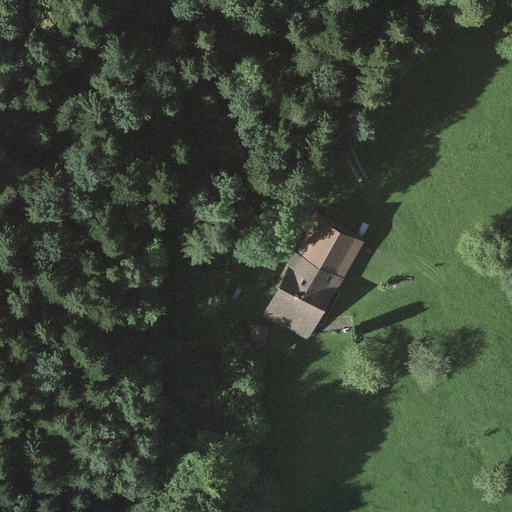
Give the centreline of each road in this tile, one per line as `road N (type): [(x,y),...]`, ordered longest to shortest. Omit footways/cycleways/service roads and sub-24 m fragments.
road 1 (track): [(390,0),(336,127),(400,240)]
road 2 (track): [(119,0),(0,130)]
